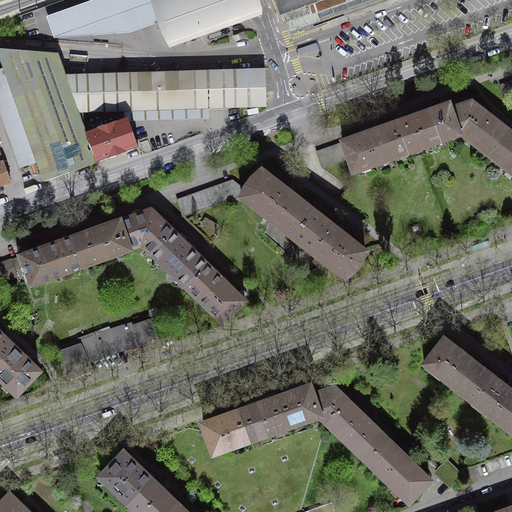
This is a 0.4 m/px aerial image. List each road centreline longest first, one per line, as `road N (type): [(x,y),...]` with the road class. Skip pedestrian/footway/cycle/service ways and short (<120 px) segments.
road 1 (secondary): [(511,265),(0,446)]
road 2 (residential): [(0,214),(511,34)]
